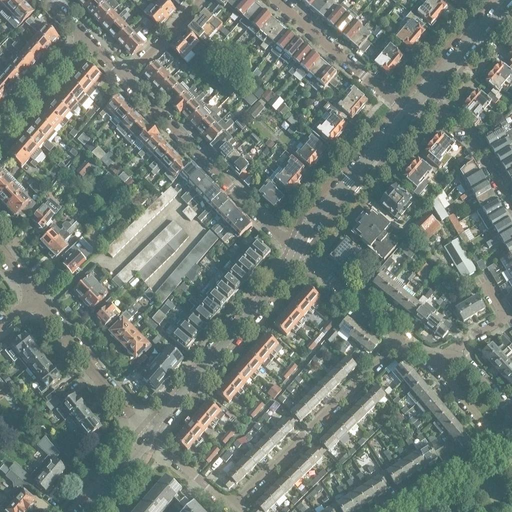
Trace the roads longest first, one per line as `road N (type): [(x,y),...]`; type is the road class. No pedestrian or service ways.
road 1 (residential): [(229,507),(402,341)]
road 2 (residential): [(293,251),(131,79)]
road 3 (tertiary): [(147,434),(293,251)]
road 4 (tertiary): [(293,251),(411,110)]
road 5 (residential): [(147,434),(34,298)]
road 6 (residential): [(411,110),(282,0)]
road 7 (residential): [(402,341),(293,251)]
road 8 (residential): [(511,204),(461,127),(425,95)]
road 9 (residential): [(0,140),(92,39)]
road 10 (residential): [(390,511),(494,439)]
road 11 (tertiary): [(425,95),(503,0)]
